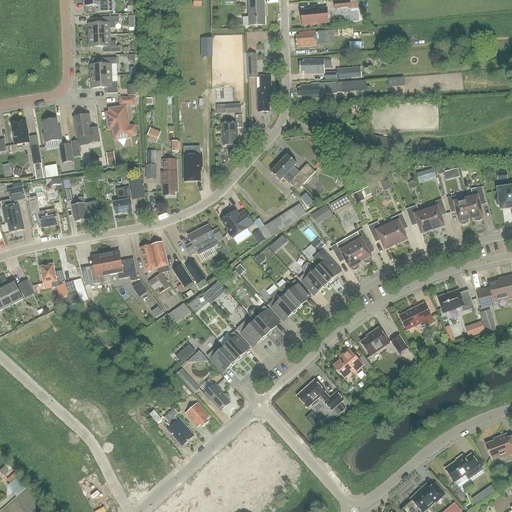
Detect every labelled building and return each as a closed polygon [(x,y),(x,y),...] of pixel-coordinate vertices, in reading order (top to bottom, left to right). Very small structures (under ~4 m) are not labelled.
[(104,0),(84,0),(85,7),(95,6),(95,12),(111,11),(110,1),(105,1),(104,0)] [(248,0),(249,26),(266,26),(264,0),(248,0)] [(351,0),(335,2),(336,10),(342,10),(343,11),(350,10),(350,9),(352,9),(351,0)] [(303,25),(328,22),(327,8),(302,11),(303,25)] [(89,36),(110,35),(110,29),(116,28),(115,23),(119,23),(119,17),(102,18),(103,24),(89,24),(89,36)] [(299,36),(296,36),(296,45),(299,44),(299,45),(300,48),(317,46),(317,45),(334,44),(333,31),(316,32),(299,34),(299,36)] [(89,36),(90,48),(104,47),(104,53),(121,52),(120,46),(116,46),(116,41),(110,41),(110,35),(89,36)] [(257,54),(247,55),(248,79),(258,79),(257,54)] [(91,77),(112,76),(111,65),(117,64),(117,58),(104,59),(105,65),(91,65),(91,77)] [(325,66),(324,60),(304,61),(304,63),(301,63),(301,73),(304,72),(304,75),(325,74),(325,66)] [(361,68),(337,70),(337,79),(362,77),(361,68)] [(91,77),(92,89),(106,88),(106,94),(118,93),(118,83),(112,83),(112,76),(91,77)] [(272,90),(272,77),(260,77),(260,90),(258,90),(258,113),(270,112),(270,90),(272,90)] [(301,97),(302,100),(321,98),(321,95),(337,94),(337,93),(336,83),(312,85),(312,86),(301,87),(301,89),(298,89),(299,97),(301,97)] [(120,107),(135,107),(135,98),(119,99),(120,107)] [(226,115),(241,114),(241,105),(226,106),(226,115)] [(129,127),(125,108),(125,107),(110,110),(112,118),(108,119),(108,121),(107,122),(108,127),(109,128),(110,129),(113,129),(115,140),(130,137),(130,136),(136,135),(135,126),(129,127)] [(338,127),(337,111),(313,112),(313,127),(328,126),(328,127),(338,127)] [(75,118),(78,138),(89,137),(90,143),(100,141),(97,129),(91,130),(89,116),(75,118)] [(222,124),(223,147),(238,146),(237,129),(243,128),(243,116),(236,116),(236,124),(222,124)] [(57,119),(43,121),(45,134),(44,134),(45,143),(62,140),(61,132),(59,132),(57,119)] [(15,146),(30,143),(26,121),(11,124),(15,146)] [(150,128),(147,136),(152,138),(155,130),(150,128)] [(392,142),(357,134),(354,149),(388,158),(392,142)] [(78,141),(72,142),(74,158),(81,157),(78,141)] [(71,145),(59,147),(62,165),(74,163),(71,145)] [(200,147),(183,148),(184,156),(184,182),(200,182),(200,173),(200,167),(202,167),(202,156),(200,156),(200,147)] [(34,165),(42,163),(39,148),(31,149),(34,165)] [(147,181),(157,180),(157,165),(156,165),(156,152),(146,152),(147,181)] [(114,153),(106,154),(108,166),(116,165),(114,153)] [(280,164),(289,173),(302,186),(316,173),(307,165),(299,173),(294,168),(297,165),(288,156),(280,164)] [(319,172),(330,161),(325,156),(314,167),(319,172)] [(163,169),(163,172),(162,172),(163,197),(175,197),(175,193),(178,193),(177,160),(163,160),(163,169)] [(302,186),(289,173),(280,164),(271,173),(281,182),(284,178),(298,191),(302,186)] [(433,169),(421,173),(423,181),(436,177),(433,169)] [(507,172),(497,173),(498,180),(507,179),(507,172)] [(338,178),(336,183),(345,186),(347,180),(338,178)] [(380,183),(384,191),(392,188),(388,180),(380,183)] [(12,202),(25,199),(23,187),(22,188),(21,184),(12,186),(13,190),(9,190),(12,202)] [(466,199),(471,219),(474,218),(474,220),(475,220),(475,221),(476,221),(477,222),(478,222),(480,222),(480,221),(481,221),(482,220),(483,219),(483,218),(483,217),(483,216),(481,206),(486,205),(482,187),(471,190),(473,198),(466,199)] [(495,202),(495,203),(496,203),(496,204),(496,205),(497,205),(497,206),(498,206),(498,207),(499,207),(500,207),(501,207),(502,207),(502,209),(511,207),(511,187),(499,189),(500,197),(499,197),(498,197),(498,198),(497,198),(497,199),(496,199),(496,200),(496,201),(495,201),(495,202)] [(123,201),(114,203),(116,215),(133,212),(130,190),(129,188),(128,188),(117,190),(119,199),(123,199),(123,201)] [(73,200),(72,189),(65,190),(66,201),(73,200)] [(356,202),(364,199),(361,191),(353,195),(356,202)] [(471,219),(466,199),(459,201),(458,196),(448,198),(451,213),(457,212),(460,222),(460,223),(461,224),(462,225),(463,225),(464,225),(465,225),(466,225),(467,225),(467,224),(468,224),(468,223),(469,222),(469,221),(469,220),(471,219)] [(38,197),(29,199),(33,225),(41,224),(39,213),(40,213),(40,209),(39,207),(38,197)] [(76,222),(88,220),(84,198),(79,199),(80,204),(72,206),(76,222)] [(426,211),(433,230),(445,226),(441,216),(447,214),(442,200),(436,202),(438,207),(426,211)] [(333,213),(339,210),(335,202),(329,205),(333,213)] [(25,230),(19,205),(3,208),(6,224),(8,223),(10,233),(25,230)] [(300,205),(294,208),(300,218),(306,214),(300,205)] [(317,225),(333,215),(327,206),(326,205),(311,216),(311,217),(317,225)] [(433,230),(426,211),(420,214),(417,206),(407,210),(412,227),(419,224),(422,234),(433,230)] [(294,208),(288,212),(294,222),(300,218),(294,208)] [(42,229),(58,226),(55,210),(40,213),(39,213),(41,224),(42,229)] [(233,239),(254,225),(245,211),(239,215),(236,211),(221,221),(227,231),(227,232),(230,237),(231,237),(233,239)] [(288,212),(282,216),(289,226),(294,222),(288,212)] [(388,227),(396,245),(408,240),(403,230),(409,228),(402,214),(392,219),(394,224),(388,227)] [(282,216),(276,219),(283,229),(289,226),(282,216)] [(272,238),(271,237),(265,227),(259,219),(254,222),(267,241),(272,238)] [(276,219),(271,223),(277,233),(283,229),(276,219)] [(396,245),(388,227),(382,229),(379,222),(369,227),(376,243),(382,240),(386,250),(396,245)] [(271,223),(265,227),(271,237),(277,233),(271,223)] [(192,244),(186,247),(191,256),(198,252),(199,255),(218,245),(217,242),(223,239),(218,229),(212,233),(209,226),(188,237),(192,244)] [(372,262),(372,261),(372,260),(372,259),(372,258),(372,257),(367,248),(372,245),(363,230),(353,236),(347,239),(351,246),(361,263),(364,262),(364,263),(365,263),(365,264),(366,264),(367,264),(368,264),(369,264),(370,264),(370,263),(371,263),(371,262),(372,262)] [(258,244),(265,240),(263,237),(261,234),(254,239),(256,241),(258,244)] [(318,239),(311,245),(317,252),(324,246),(318,239)] [(361,263),(351,246),(347,239),(341,242),(332,248),(340,263),(346,260),(351,269),(352,270),(352,271),(353,271),(354,271),(355,271),(356,271),(357,271),(358,271),(358,270),(359,270),(359,269),(359,268),(360,268),(360,267),(360,266),(359,265),(361,263)] [(163,274),(170,272),(163,243),(152,246),(158,269),(160,275),(163,274)] [(274,253),(279,249),(274,244),(269,248),(274,253)] [(147,272),(158,269),(152,246),(141,248),(147,272)] [(328,284),(341,272),(322,251),(314,258),(321,266),(316,270),(328,284)] [(119,280),(128,278),(130,278),(128,263),(122,264),(120,252),(106,255),(110,275),(118,274),(119,280)] [(259,264),(265,258),(260,254),(254,259),(259,264)] [(112,284),(110,275),(106,255),(93,257),(95,269),(89,270),(92,285),(102,283),(103,286),(112,284)] [(195,261),(186,267),(197,285),(205,280),(206,279),(195,261)] [(328,284),(316,270),(310,264),(308,263),(307,263),(303,267),(302,269),(303,271),(305,273),(299,279),(314,296),(328,284)] [(79,303),(80,303),(73,282),(65,285),(64,282),(65,282),(63,272),(55,273),(54,264),(40,267),(44,284),(57,282),(57,284),(58,284),(59,288),(58,288),(65,308),(79,303)] [(173,271),(172,271),(181,285),(184,289),(193,282),(181,265),(173,271)] [(240,274),(244,270),(240,265),(235,269),(240,274)] [(162,274),(163,274),(160,275),(149,282),(155,291),(157,289),(160,294),(171,287),(162,274)] [(493,302),(507,299),(508,302),(510,304),(511,304),(511,276),(502,279),(503,281),(489,284),(490,289),(478,292),(482,309),(494,306),(493,302)] [(227,288),(231,284),(226,279),(222,283),(227,288)] [(23,287),(20,289),(25,299),(35,294),(28,280),(21,284),(23,287)] [(197,285),(196,286),(199,291),(208,285),(205,280),(197,285)] [(311,298),(295,280),(291,284),(288,281),(279,289),(297,310),(311,298)] [(142,296),(149,292),(143,281),(135,285),(142,296)] [(6,287),(14,305),(24,300),(15,283),(6,287)] [(0,299),(5,309),(14,305),(6,287),(0,290),(0,299)] [(297,310),(279,289),(270,297),(273,301),(268,305),(284,322),(297,310)] [(212,304),(217,300),(209,291),(204,295),(212,304)] [(472,300),(463,303),(459,291),(438,298),(443,313),(461,307),(463,313),(475,309),(472,300)] [(176,323),(194,313),(188,303),(170,312),(176,323)] [(400,316),(407,331),(415,327),(416,324),(425,320),(427,323),(433,320),(424,304),(409,311),(410,311),(408,312),(408,313),(401,317),(400,316)] [(255,322),(267,335),(280,323),(265,306),(259,311),(257,309),(255,308),(252,309),(249,312),(249,314),(249,316),(255,322)] [(158,308),(151,312),(156,319),(163,314),(158,308)] [(489,333),(499,330),(492,309),(483,312),(489,333)] [(100,317),(96,310),(90,314),(95,320),(100,317)] [(471,337),(488,331),(484,320),(467,326),(471,337)] [(267,335),(255,322),(250,327),(245,322),(237,329),(253,347),(267,335)] [(449,326),(445,328),(451,343),(455,341),(449,326)] [(370,356),(389,343),(379,328),(367,337),(368,338),(361,343),(370,356)] [(249,349),(234,332),(229,336),(227,334),(219,342),(224,348),(236,361),(249,349)] [(409,349),(400,336),(391,342),(400,355),(409,349)] [(99,339),(95,343),(101,350),(106,346),(99,339)] [(178,356),(186,363),(198,350),(190,343),(178,356)] [(236,361),(224,348),(219,352),(216,349),(207,356),(223,373),(236,361)] [(357,360),(349,350),(343,355),(345,357),(334,366),(345,378),(356,369),(357,371),(363,366),(367,370),(371,366),(363,355),(357,360)] [(200,389),(183,369),(178,374),(195,394),(200,389)] [(315,380),(297,397),(308,408),(320,397),(325,403),(332,411),(340,404),(344,400),(337,392),(330,398),(325,393),(325,392),(315,380)] [(211,401),(221,412),(231,403),(221,392),(222,391),(215,384),(204,395),(210,401),(211,401)] [(153,402),(162,394),(157,388),(148,395),(153,402)] [(150,401),(146,396),(141,400),(145,405),(150,401)] [(354,399),(351,402),(355,407),(360,403),(357,399),(355,400),(354,399)] [(189,411),(185,414),(198,428),(201,426),(203,428),(209,422),(207,420),(210,417),(198,403),(189,411)] [(340,404),(332,411),(338,417),(345,410),(340,404)] [(175,409),(164,418),(168,423),(167,424),(170,427),(167,430),(180,444),(183,441),(185,444),(191,438),(189,436),(192,433),(179,419),(178,420),(175,417),(179,414),(175,409)] [(163,420),(156,411),(151,415),(158,424),(163,420)] [(317,425),(322,419),(313,412),(308,418),(317,425)] [(511,437),(508,439),(506,435),(497,438),(498,440),(485,445),(491,460),(502,456),(502,458),(511,453),(511,437)] [(445,469),(455,483),(465,476),(468,480),(483,471),(472,455),(465,459),(463,456),(456,460),(457,461),(445,469)] [(5,466),(0,471),(0,474),(2,476),(4,476),(9,473),(9,470),(5,466)] [(10,484),(18,495),(25,489),(17,479),(10,484)] [(418,495),(412,500),(421,511),(422,511),(438,498),(440,500),(446,495),(437,485),(432,490),(427,484),(417,493),(418,495)] [(492,486),(486,490),(490,496),(496,492),(492,486)]
